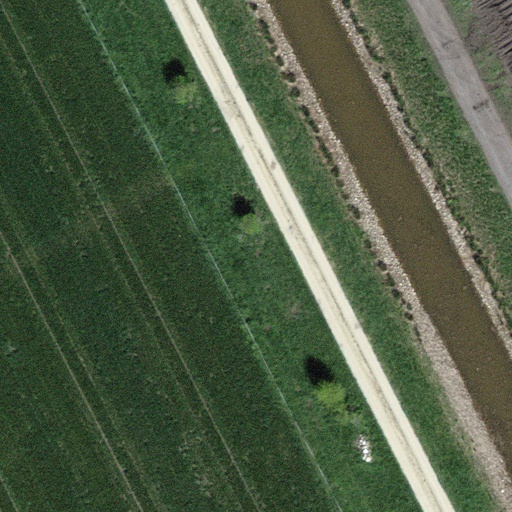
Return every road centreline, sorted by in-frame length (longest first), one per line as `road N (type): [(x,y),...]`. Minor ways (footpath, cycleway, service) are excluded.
road 1 (track): [(441,511),(180,0)]
road 2 (track): [(511,178),(421,0)]
